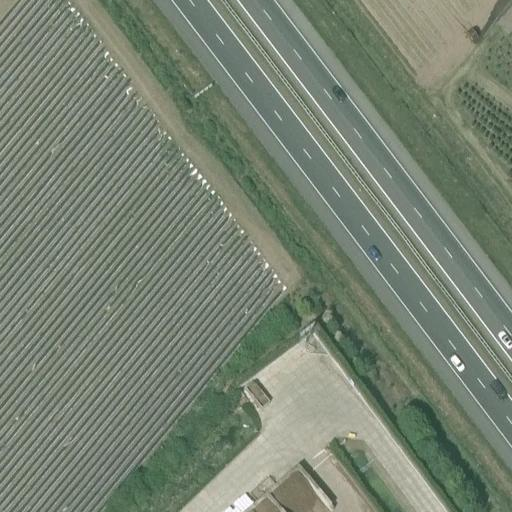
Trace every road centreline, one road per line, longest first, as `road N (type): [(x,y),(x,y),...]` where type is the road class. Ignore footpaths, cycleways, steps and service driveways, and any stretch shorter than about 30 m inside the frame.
road 1 (motorway): [(187,0),(511,427)]
road 2 (motorway): [(511,340),(253,0)]
